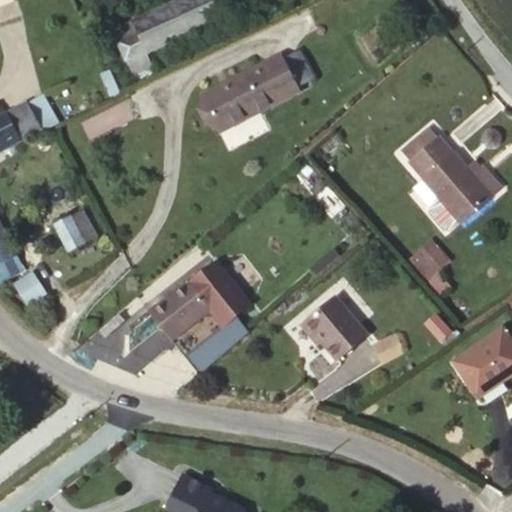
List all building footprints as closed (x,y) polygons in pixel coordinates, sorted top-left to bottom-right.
[(214,0),(169,0),(114,26),(129,58),(222,16),(214,0)] [(297,87),(279,52),(201,93),(218,127),(297,87)] [(2,117),(16,141),(41,127),(28,103),(2,117)] [(0,117),(0,149),(16,141),(2,117),(0,117)] [(418,171),(444,148),(435,138),(410,162),(418,171)] [(429,191),(469,234),(510,197),(490,175),(481,183),(462,161),(460,162),(446,146),(444,148),(418,171),(416,173),(431,189),(429,191)] [(98,237),(84,211),(57,226),(70,252),(98,237)] [(0,281),(26,268),(0,217),(0,281)] [(462,266),(454,258),(444,268),(451,276),(462,266)] [(214,261),(154,313),(173,337),(209,307),(225,324),(250,303),(214,261)] [(40,307),(29,291),(12,302),(23,319),(40,307)] [(331,297),(300,323),(317,344),(333,362),(363,336),(331,297)] [(438,316),(426,326),(442,345),(454,334),(438,316)] [(480,395),(511,372),(511,339),(501,325),(454,358),(480,395)] [(382,365),(406,354),(397,335),(373,346),(382,365)] [(175,511),(245,511),(250,504),(182,472),(166,508),(175,511)]
